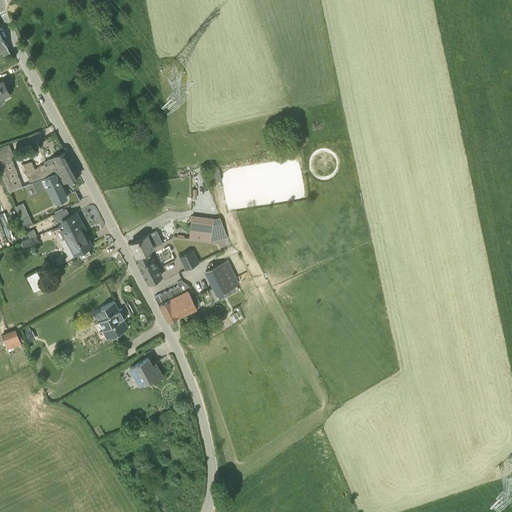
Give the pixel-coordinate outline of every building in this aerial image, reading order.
[(5,56),(10,54),(6,46),(2,51),(5,56)] [(0,103),(3,102),(1,97),(9,93),(2,80),(0,80),(0,103)] [(42,157),(38,146),(18,152),(20,157),(12,160),(21,186),(29,182),(43,176),(43,177),(54,172),(56,172),(62,183),(68,180),(69,182),(77,177),(63,151),(43,162),(43,163),(42,163),(39,158),(42,157)] [(211,169),(213,180),(222,178),(220,167),(211,169)] [(75,191),(65,196),(54,172),(43,177),(55,203),(56,203),(59,211),(80,200),(75,191)] [(33,224),(23,203),(15,207),(25,228),(33,224)] [(68,258),(75,254),(90,246),(90,245),(90,244),(91,243),(87,236),(88,235),(76,212),(61,220),(63,223),(58,225),(61,230),(60,231),(64,238),(59,240),(68,258)] [(212,226),(191,223),(189,238),(210,240),(212,226)] [(33,228),(26,231),(28,237),(36,235),(33,228)] [(146,249),(147,249),(162,242),(156,230),(146,235),(146,234),(130,243),(136,254),(146,249)] [(23,247),(39,241),(36,234),(36,235),(28,237),(20,240),(23,247)] [(133,256),(147,283),(160,276),(147,249),(146,249),(136,254),(133,256)] [(185,269),(199,262),(192,250),(179,256),(185,269)] [(216,293),(237,283),(226,260),(205,270),(216,293)] [(37,271),(33,273),(33,275),(29,277),(34,289),(43,286),(37,271)] [(182,291),(179,284),(154,296),(167,321),(196,307),(195,306),(200,304),(195,295),(191,297),(187,289),(182,291)] [(114,335),(128,327),(128,326),(123,317),(122,318),(118,310),(119,310),(114,301),(115,301),(114,300),(100,308),(100,309),(92,314),(97,322),(93,324),(98,333),(102,331),(106,339),(114,334),(114,335)] [(6,348),(20,342),(15,329),(1,334),(6,348)] [(154,368),(148,357),(130,367),(140,385),(149,379),(151,382),(163,375),(158,366),(154,368)]
